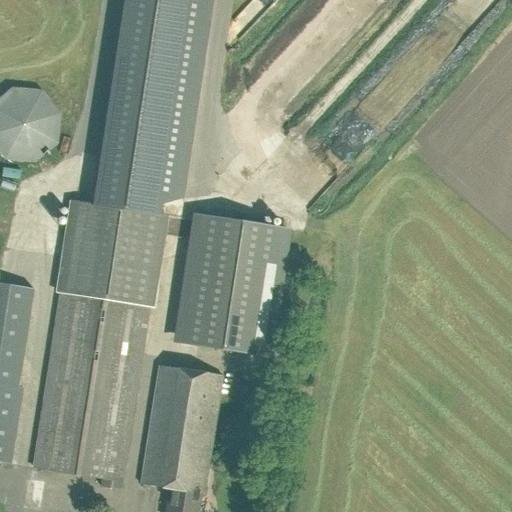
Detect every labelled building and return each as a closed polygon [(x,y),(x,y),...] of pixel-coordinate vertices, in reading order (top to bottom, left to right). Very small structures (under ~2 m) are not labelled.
[(129,0),(98,206),(74,202),(32,467),(34,467),(33,469),(103,480),(102,488),(124,491),(166,216),(167,211),(169,205),(171,200),(183,202),(213,0),(129,0)] [(477,0),(477,1),(458,1),(457,36),(478,36),(479,5),(492,5),(492,0),(477,0)] [(248,147),(256,154),(366,34),(342,12),(200,167),(216,181),(248,147)] [(35,163),(58,144),(61,114),(44,91),(13,88),(0,98),(0,153),(6,160),(35,163)] [(272,179),(308,212),(391,120),(369,100),(315,160),(299,146),(317,126),(309,119),(284,147),(293,155),(272,179)] [(179,345),(272,359),(292,230),(198,216),(179,345)] [(0,461),(13,464),(25,388),(19,387),(34,289),(0,283),(0,461)] [(203,493),(221,377),(159,367),(141,484),(169,488),(165,511),(196,511),(200,492),(203,493)]
